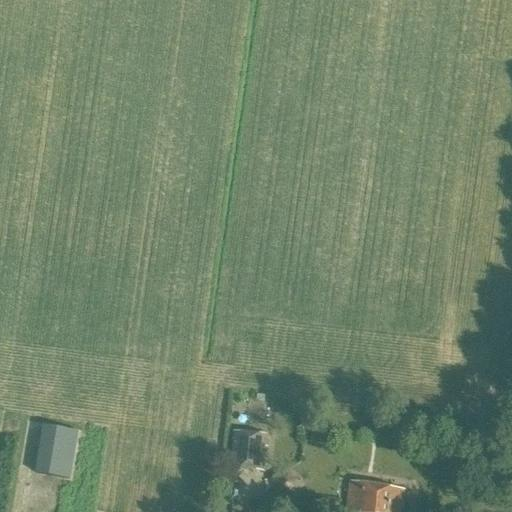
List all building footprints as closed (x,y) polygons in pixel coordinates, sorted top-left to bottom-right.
[(150,444),(155,411),(75,400),(71,430),(42,426),(35,475),(69,480),(68,487),(91,490),(99,437),(150,444)] [(504,444),(506,429),(479,425),(477,440),(504,444)] [(310,443),(325,445),(327,431),(312,430),(310,443)] [(265,471),(267,434),(233,432),(230,469),(265,471)] [(296,500),(304,482),(287,468),(270,479),(275,499),(296,500)] [(397,511),(400,493),(347,486),(343,511),(397,511)]
